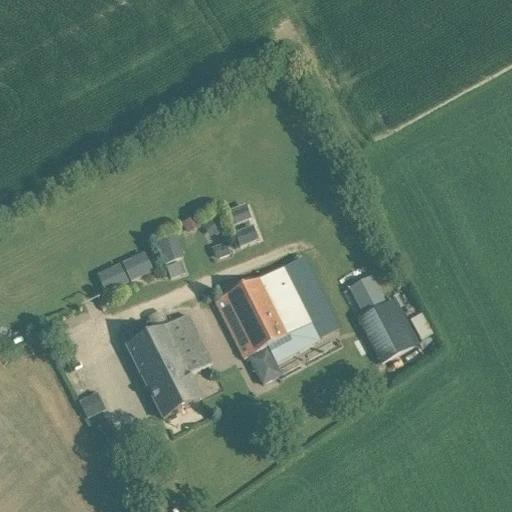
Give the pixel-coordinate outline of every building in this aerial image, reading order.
[(242,207),(226,214),(231,229),(248,222),(242,207)] [(185,234),(198,228),(194,219),(181,224),(185,234)] [(204,227),(213,236),(221,228),(213,219),(204,227)] [(250,228),(233,234),(239,248),(256,242),(250,228)] [(165,266),(182,260),(175,237),(158,243),(165,266)] [(218,260),(229,256),(225,245),(214,249),(218,260)] [(153,273),(146,258),(124,268),(131,283),(153,273)] [(171,279),(185,275),(181,261),(167,266),(171,279)] [(243,361),(269,348),(276,363),(313,343),(306,330),(313,327),(284,269),(215,303),(243,361)] [(128,284),(121,270),(99,280),(106,295),(128,284)] [(359,322),(382,366),(413,349),(390,305),(359,322)] [(188,316),(126,347),(163,422),(203,402),(190,377),(213,365),(188,316)] [(413,323),(420,339),(429,335),(423,319),(413,323)] [(80,402),(87,419),(106,410),(98,393),(80,402)]
